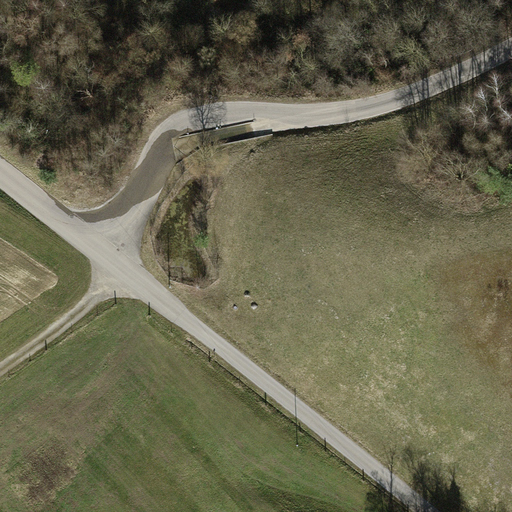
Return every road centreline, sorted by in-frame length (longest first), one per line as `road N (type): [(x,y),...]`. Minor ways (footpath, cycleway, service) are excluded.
road 1 (track): [(0,369),(96,301),(162,143),(181,123),(222,112),(332,114),(511,49)]
road 2 (track): [(0,170),(417,497)]
